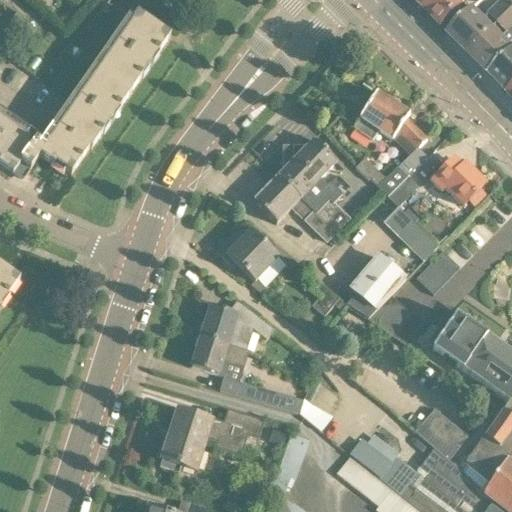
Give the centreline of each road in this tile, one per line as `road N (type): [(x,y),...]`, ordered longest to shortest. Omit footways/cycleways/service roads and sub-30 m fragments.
road 1 (residential): [(52,511),(138,259)]
road 2 (secondary): [(511,145),(375,0)]
road 3 (residential): [(138,259),(164,187),(239,97)]
road 4 (residential): [(138,259),(0,196)]
road 5 (residential): [(239,97),(278,72),(350,0)]
